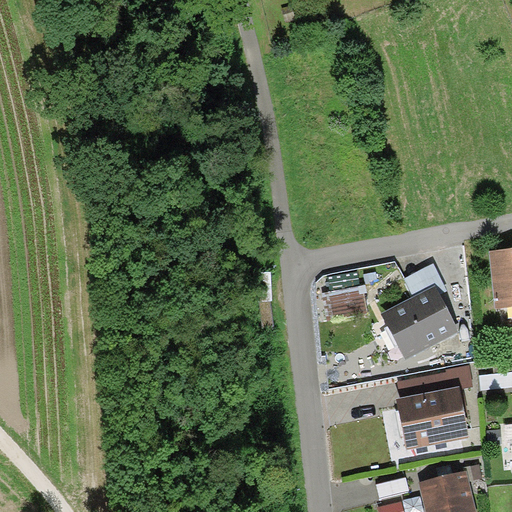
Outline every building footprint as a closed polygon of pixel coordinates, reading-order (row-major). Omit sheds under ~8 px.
[(511,250),(489,252),(495,310),(511,308),(511,250)] [(406,361),(459,334),(440,296),(448,293),(434,266),(405,280),(414,298),(382,314),(406,361)] [(365,286),(323,294),(328,321),(367,313),(364,295),(367,294),(365,286)] [(469,367),(446,371),(446,374),(449,390),(464,388),(464,390),(473,388),(469,367)] [(511,372),(480,376),(481,391),(511,387),(511,372)] [(398,401),(407,451),(470,439),(465,415),(469,414),(464,390),(464,388),(449,390),(446,374),(398,383),(401,400),(398,401)] [(497,434),(487,434),(487,444),(497,444),(497,434)] [(466,474),(420,485),(426,511),(476,511),(470,483),(483,480),(480,465),(464,468),(466,474)] [(405,478),(377,486),(380,499),(409,491),(405,478)]
